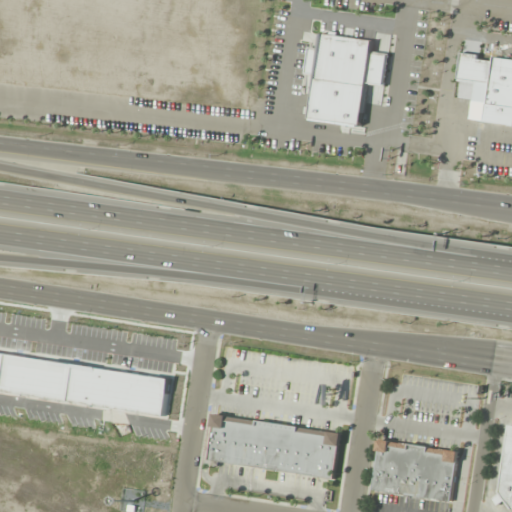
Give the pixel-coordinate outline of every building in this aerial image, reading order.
[(316,81),(369,87),(375,40),(321,33),(316,81)] [(511,60),(463,54),(459,82),(477,84),(472,117),(511,121),(511,60)] [(343,432),(216,414),(209,461),(337,479),(343,432)] [(511,425),(509,425),(498,507),(511,508),(511,425)] [(460,450),(380,440),(373,491),(454,501),(460,450)]
